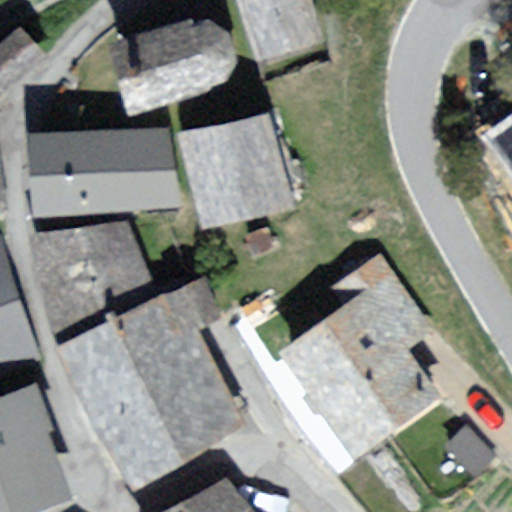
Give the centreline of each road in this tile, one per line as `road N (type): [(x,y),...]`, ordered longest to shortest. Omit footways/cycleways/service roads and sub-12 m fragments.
road 1 (tertiary): [(511,328),(445,214),(413,136),(413,87),(448,0)]
road 2 (residential): [(0,219),(57,390),(112,511)]
road 3 (residential): [(335,511),(286,465),(229,454),(112,511)]
road 4 (residential): [(111,0),(23,92),(0,131)]
